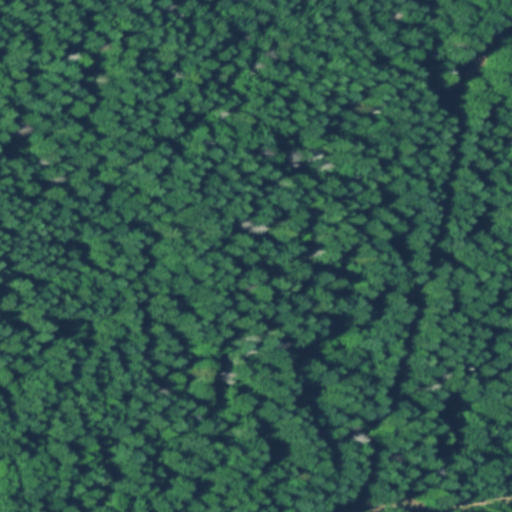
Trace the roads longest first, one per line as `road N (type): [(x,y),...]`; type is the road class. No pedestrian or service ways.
road 1 (track): [(335,511),(453,77),(507,0)]
road 2 (track): [(511,494),(344,511)]
